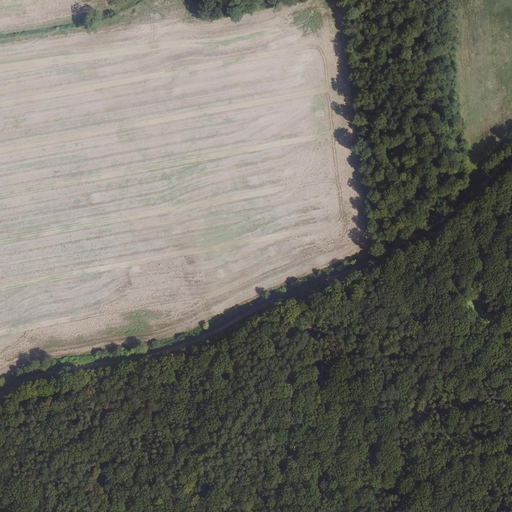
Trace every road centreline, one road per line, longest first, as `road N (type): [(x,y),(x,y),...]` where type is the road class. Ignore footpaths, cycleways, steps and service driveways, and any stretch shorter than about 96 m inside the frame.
road 1 (track): [(0,392),(57,370),(153,354),(231,320),(402,240),(511,156)]
road 2 (track): [(233,348),(419,263),(511,185)]
road 3 (track): [(231,320),(233,348),(185,511)]
road 4 (track): [(0,495),(63,508),(81,496),(156,511)]
